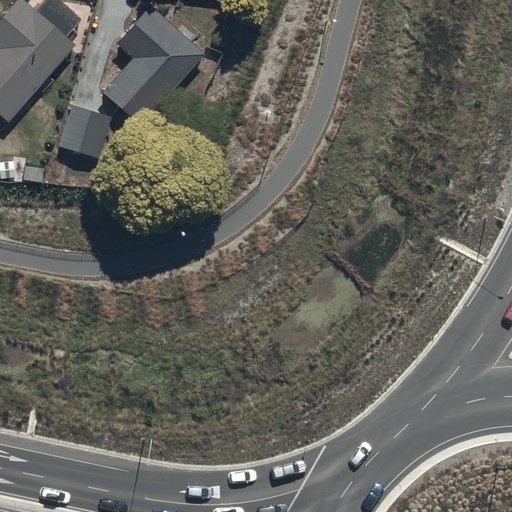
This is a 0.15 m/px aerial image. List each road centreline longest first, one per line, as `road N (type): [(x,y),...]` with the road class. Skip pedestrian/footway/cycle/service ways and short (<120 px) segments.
road 1 (primary): [(0,468),(195,505),(262,500),(354,473)]
road 2 (motorway): [(412,424),(511,286)]
